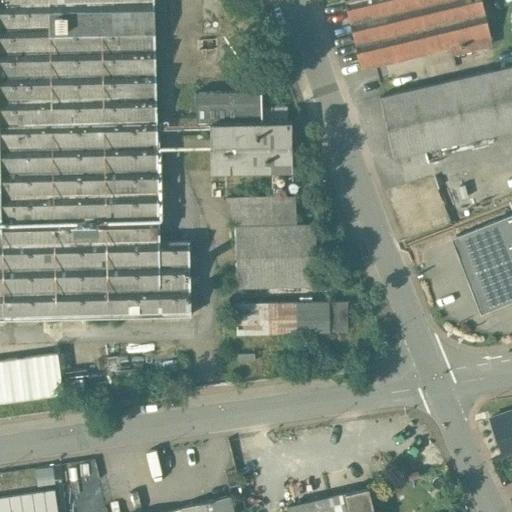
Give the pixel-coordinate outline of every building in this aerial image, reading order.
[(153,0),(0,0),(0,126),(156,123),(153,0)] [(480,0),(352,0),(344,2),(360,68),(450,46),(452,55),(466,52),(463,43),(490,37),(480,0)] [(511,65),(379,96),(393,157),(511,129),(511,65)] [(261,90),(195,92),(195,122),(209,122),(262,121),(261,90)] [(262,121),(209,122),(210,171),(292,170),(291,120),(262,121)] [(0,317),(190,314),(188,240),(159,241),(156,123),(0,126),(0,317)] [(226,196),(234,226),(296,224),(295,195),(226,196)] [(511,213),(451,238),(480,313),(511,300),(511,213)] [(296,224),(234,226),(235,287),(317,285),(315,224),(296,224)] [(328,300),(236,302),(237,333),(328,331),(328,300)] [(328,300),(328,331),(348,331),(348,300),(328,300)] [(57,353),(0,360),(0,401),(62,393),(57,353)] [(511,409),(491,417),(503,453),(511,449),(511,409)] [(373,511),(368,487),(287,506),(288,511),(373,511)] [(57,511),(54,489),(0,496),(0,511),(57,511)] [(233,511),(230,495),(180,507),(180,508),(162,511),(160,511),(157,511),(233,511)]
